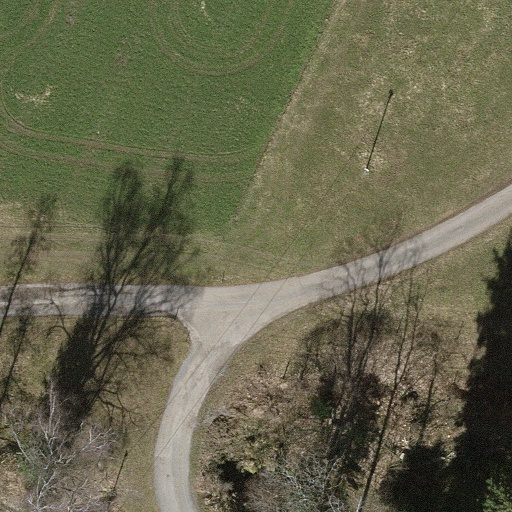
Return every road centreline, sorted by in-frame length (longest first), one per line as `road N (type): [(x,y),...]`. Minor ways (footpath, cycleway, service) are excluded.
road 1 (unclassified): [(511,200),(363,271),(221,303)]
road 2 (unclassified): [(0,304),(221,303)]
road 3 (unclassified): [(221,303),(173,459),(192,511)]
